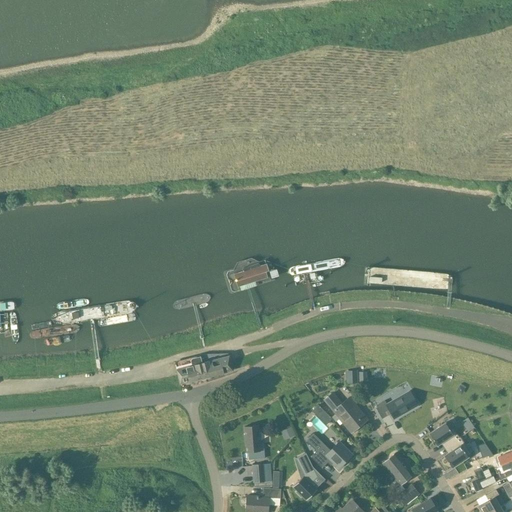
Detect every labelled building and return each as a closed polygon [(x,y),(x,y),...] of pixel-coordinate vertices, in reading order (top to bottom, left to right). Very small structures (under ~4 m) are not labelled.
[(511,259),(468,247),(378,238),(319,240),(324,289),(372,287),(413,288),(468,300),(511,311),(511,259)] [(302,277),(291,247),(219,272),(230,303),(302,277)] [(166,331),(162,289),(18,302),(22,344),(166,331)] [(0,347),(16,346),(13,301),(0,301),(0,347)] [(206,377),(202,363),(200,356),(192,358),(191,360),(192,365),(176,369),(180,384),(206,377)] [(229,356),(202,363),(206,377),(233,370),(229,356)] [(466,387),(460,384),(456,391),(461,394),(466,387)] [(385,400),(375,406),(382,419),(391,413),(392,414),(395,419),(417,406),(409,392),(387,405),(385,401),(385,400)] [(333,393),(324,400),(327,403),(335,414),(332,417),(335,421),(339,418),(351,433),(363,423),(359,418),(363,415),(350,398),(342,404),(333,393)] [(324,410),(318,404),(312,410),(318,416),(324,410)] [(445,423),(429,433),(437,445),(440,443),(445,440),(448,445),(459,437),(452,427),(449,429),(445,423)] [(260,451),(258,426),(245,427),(247,452),(260,451)] [(295,435),(291,427),(285,429),(289,438),(295,435)] [(313,433),(306,441),(316,451),(311,457),(322,468),(327,462),(330,459),(333,462),(339,468),(352,455),(339,442),(330,450),(313,433)] [(447,453),(444,455),(452,467),(472,454),(460,436),(459,437),(448,445),(452,450),(447,453)] [(511,452),(499,457),(502,464),(504,469),(509,467),(509,468),(511,466),(511,452)] [(300,479),(293,486),(297,491),(296,492),(301,497),(302,496),(306,500),(316,490),(315,489),(310,484),(317,476),(312,466),(306,453),(296,458),(304,475),(300,479)] [(413,475),(395,453),(382,463),(400,485),(413,475)] [(265,482),(264,464),(251,465),(253,483),(254,487),(265,486),(265,482)] [(486,479),(481,468),(473,471),(476,478),(477,478),(478,477),(480,482),(486,479)] [(498,475),(484,482),(486,487),(501,480),(498,475)] [(273,479),(273,481),(272,487),(281,487),(282,479),(273,479)] [(508,482),(502,486),(506,492),(511,488),(508,482)] [(418,493),(411,485),(397,496),(404,505),(418,493)] [(247,496),(245,511),(268,511),(269,505),(279,506),(280,498),(280,489),(264,488),(264,497),(247,496)] [(478,506),(480,511),(490,511),(500,507),(495,497),(499,495),(496,490),(486,495),(489,500),(478,506)] [(395,500),(391,495),(381,502),(385,507),(395,500)] [(412,509),(407,511),(433,511),(437,510),(435,508),(437,507),(432,499),(431,500),(429,498),(412,509)] [(362,511),(352,501),(342,510),(340,508),(336,511),(362,511)]
